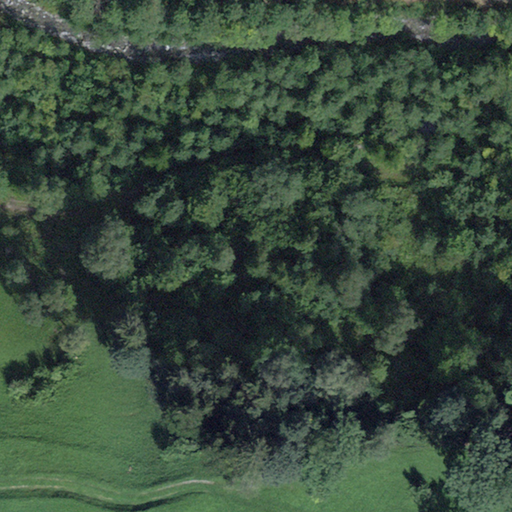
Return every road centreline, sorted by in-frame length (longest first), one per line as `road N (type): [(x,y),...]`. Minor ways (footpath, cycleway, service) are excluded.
road 1 (track): [(0,199),(111,203),(194,166),(274,150),(372,174),(453,171)]
road 2 (track): [(0,485),(75,486),(130,500),(208,487),(278,511)]
